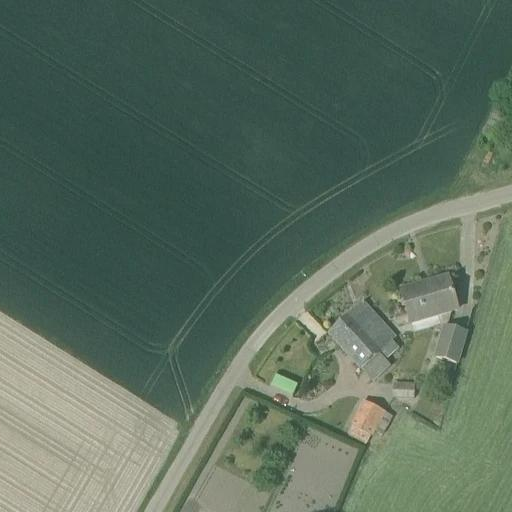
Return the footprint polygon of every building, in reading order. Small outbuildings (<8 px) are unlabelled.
[(457,311),(447,278),(401,292),(411,324),(457,311)] [(390,367),(386,362),(399,350),(392,343),(396,339),(363,303),(327,335),(360,371),(361,371),(372,384),(390,367)] [(435,359),(456,365),(465,334),(445,328),(435,359)] [(270,388),(292,398),(297,387),(275,377),(270,388)] [(392,385),(392,386),(391,400),(413,401),(413,386),(392,385)] [(370,438),(384,413),(364,403),(351,427),(370,438)]
